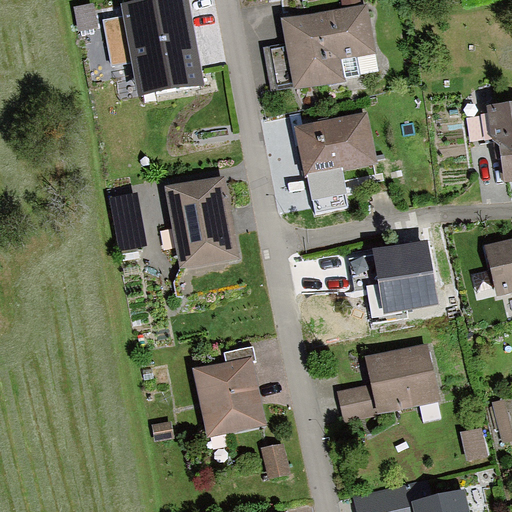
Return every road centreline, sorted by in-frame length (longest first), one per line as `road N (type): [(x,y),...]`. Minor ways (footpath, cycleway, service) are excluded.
road 1 (residential): [(274,248),(327,511)]
road 2 (residential): [(226,0),(274,248)]
road 3 (residential): [(511,208),(441,213),(274,248)]
